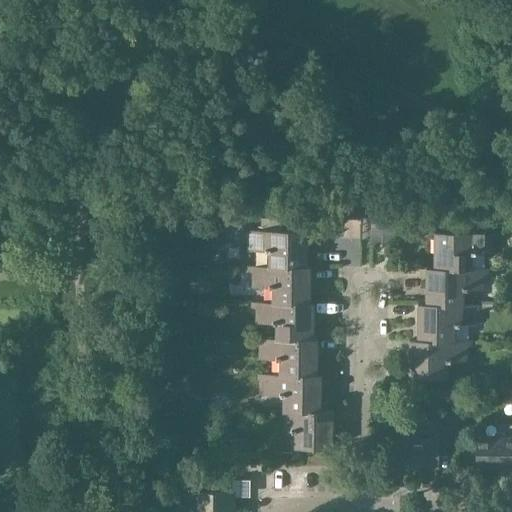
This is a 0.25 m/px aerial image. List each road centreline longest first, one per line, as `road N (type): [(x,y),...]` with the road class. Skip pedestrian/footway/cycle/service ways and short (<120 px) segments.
road 1 (residential): [(361,508),(365,266)]
road 2 (residential): [(511,510),(361,508)]
